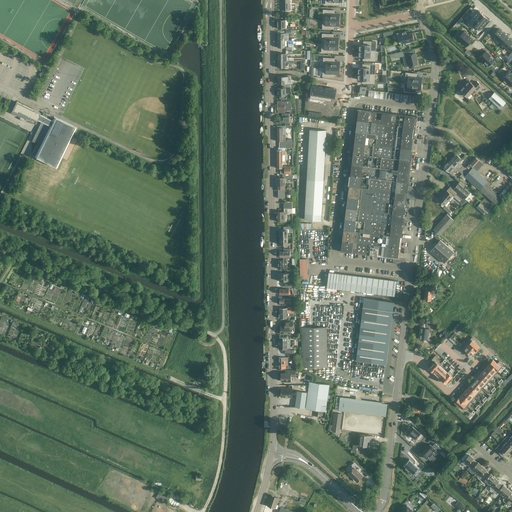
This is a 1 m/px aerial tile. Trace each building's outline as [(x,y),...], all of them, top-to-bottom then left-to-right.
[(290,9),(289,0),(281,0),(282,9),(290,9)] [(479,9),(470,20),(475,24),(484,14),(479,9)] [(323,10),(323,19),(339,20),(340,14),(334,13),(334,10),(323,10)] [(484,14),(475,24),(480,29),(489,19),(484,14)] [(323,19),(323,29),(334,29),(334,26),(339,26),(339,20),(323,19)] [(286,20),(277,20),(277,28),(286,28),(286,30),(291,30),(296,30),(296,27),(290,27),(290,26),(286,26),(286,20)] [(499,27),(492,35),(502,43),(508,36),(499,27)] [(409,31),(397,33),(399,43),(406,42),(406,44),(410,43),(409,41),(414,40),(412,33),(410,34),(409,31)] [(464,32),(457,40),(466,48),(473,41),(464,32)] [(323,34),(322,43),(339,44),(339,38),(333,37),(334,34),(323,34)] [(511,38),(508,36),(502,43),(511,52),(511,50),(511,38)] [(359,44),(359,51),(376,51),(376,42),(365,41),(365,44),(359,44)] [(322,43),(322,52),(333,53),(333,50),(338,50),(339,44),(322,43)] [(404,52),(404,51),(396,53),(397,58),(403,57),(405,67),(410,66),(418,64),(415,53),(411,54),(410,50),(404,52)] [(359,51),(359,57),(364,57),(364,60),(375,61),(376,51),(359,51)] [(486,52),(479,60),(489,68),(495,61),(486,52)] [(324,58),(323,67),(340,68),(340,62),(335,61),(335,58),(324,58)] [(359,67),(358,73),(375,74),(375,65),(364,64),(364,67),(359,67)] [(323,67),(323,77),(334,77),(334,74),(339,74),(340,68),(323,67)] [(406,72),(405,82),(422,84),(422,77),(417,76),(417,73),(406,72)] [(358,73),(358,80),(363,80),(363,83),(374,84),(375,74),(358,73)] [(281,86),(285,86),(291,86),(291,83),(288,83),(288,76),(278,76),(278,83),(281,83),(281,86)] [(474,89),(477,92),(482,87),(477,81),(473,85),(469,81),(466,84),(460,91),(467,96),(470,93),(474,89)] [(405,82),(404,91),(415,93),(415,89),(421,90),(422,84),(405,82)] [(281,101),(283,101),(287,101),(287,93),(291,93),(291,86),(285,86),(285,88),(277,88),(277,96),(280,96),(280,99),(281,99),(281,101)] [(315,104),(324,105),(327,91),(317,89),(315,104)] [(333,107),(335,92),(327,91),(324,105),(333,107)] [(505,103),(494,92),(489,98),(500,109),(505,103)] [(37,121),(37,120),(40,114),(40,113),(34,110),(19,103),(18,102),(16,102),(11,113),(35,124),(37,121)] [(290,106),(288,107),(285,107),(284,104),(277,104),(277,109),(278,109),(278,112),(282,112),(282,109),(290,109),(290,106)] [(357,109),(356,120),(386,124),(387,113),(357,109)] [(40,114),(37,120),(39,120),(41,121),(32,141),(34,142),(37,144),(32,153),(36,155),(35,157),(57,167),(76,127),(54,117),(54,118),(47,114),(48,114),(45,113),(43,113),(42,115),(40,114)] [(417,116),(387,113),(386,124),(415,128),(417,116)] [(289,122),(289,116),(289,114),(285,114),(285,116),(279,116),(279,122),(285,122),(285,126),(290,125),(290,122),(289,122)] [(386,124),(356,120),(355,131),(384,135),(386,124)] [(415,128),(386,124),(384,135),(414,138),(415,128)] [(283,141),(283,143),(287,143),(287,141),(286,141),(286,134),(283,134),(283,128),(276,128),(276,141),(283,141)] [(326,130),(310,129),(305,219),(321,220),(326,130)] [(384,135),(355,131),(353,142),(383,146),(384,135)] [(414,138),(384,135),(383,146),(413,149),(414,138)] [(383,146),(353,142),(352,153),(382,157),(383,146)] [(413,149),(383,146),(382,157),(411,160),(413,149)] [(284,155),(284,148),(279,147),(278,147),(278,150),(276,150),(277,168),(280,168),(280,173),(290,173),(290,168),(285,168),(285,166),(282,166),(282,155),(284,155)] [(382,157),(352,153),(351,164),(380,167),(382,157)] [(455,153),(453,156),(448,161),(456,169),(459,171),(465,176),(473,167),(469,163),(465,168),(458,162),(461,159),(455,153)] [(411,160),(382,157),(380,167),(410,171),(411,160)] [(511,171),(499,160),(495,164),(511,179),(511,171)] [(456,169),(448,161),(443,167),(451,174),(456,169)] [(380,167),(351,164),(349,175),(379,179),(380,167)] [(410,171),(380,167),(379,179),(409,182),(410,171)] [(487,181),(473,167),(465,176),(495,204),(501,198),(485,184),(487,181)] [(379,179),(349,175),(348,186),(378,189),(379,179)] [(285,177),(276,178),(277,188),(278,188),(278,198),(285,198),(285,177)] [(409,182),(379,179),(378,189),(407,193),(409,182)] [(459,182),(453,188),(465,198),(470,192),(459,182)] [(378,189),(348,186),(347,196),(376,200),(378,189)] [(453,188),(451,186),(443,195),(449,200),(453,195),(463,204),(466,201),(465,199),(465,198),(453,188)] [(407,193),(378,189),(376,200),(406,204),(407,193)] [(449,200),(443,195),(438,200),(444,205),(449,200)] [(376,200),(347,196),(345,207),(375,211),(376,200)] [(406,204),(376,200),(375,211),(405,215),(406,204)] [(480,203),(477,207),(485,214),(488,210),(480,203)] [(375,211),(345,207),(342,229),(372,233),(374,222),(375,211)] [(286,221),(286,213),(292,213),(292,208),(284,208),(284,211),(277,212),(277,221),(286,221)] [(405,215),(375,211),(374,222),(403,226),(405,215)] [(433,229),(440,236),(454,220),(447,214),(433,229)] [(403,226),(374,222),(372,233),(402,237),(403,226)] [(279,230),(279,237),(287,237),(287,232),(292,232),(292,226),(283,226),(283,230),(279,230)] [(372,233),(342,229),(341,240),(371,244),(372,233)] [(402,237),(372,233),(371,244),(401,248),(402,237)] [(287,237),(279,237),(280,244),(284,244),(284,248),(293,248),(292,242),(287,242),(287,237)] [(371,244),(341,240),(340,248),(340,251),(369,255),(371,244)] [(440,240),(433,248),(430,251),(444,263),(454,252),(440,240)] [(401,248),(371,244),(369,255),(399,259),(401,248)] [(293,248),(284,248),(284,251),(280,251),(280,257),(283,257),(283,258),(288,258),(288,257),(290,257),(290,251),(293,251),(293,248)] [(288,258),(283,258),(283,259),(283,260),(278,260),(278,268),(284,268),(284,270),(290,270),(294,270),(294,267),(287,268),(287,258),(288,258)] [(307,259),(300,259),(300,279),(308,279),(308,274),(308,273),(309,272),(308,271),(307,259)] [(397,281),(329,272),(327,287),(395,296),(397,281)] [(279,281),(284,281),(285,287),(292,287),(293,287),(293,285),(292,285),(292,283),(289,283),(289,273),(279,273),(279,281)] [(436,294),(436,288),(431,287),(431,290),(425,290),(424,297),(425,297),(424,301),(431,301),(431,297),(432,294),(436,294)] [(386,364),(394,302),(364,298),(356,360),(386,364)] [(427,319),(426,324),(426,327),(434,328),(434,325),(434,323),(428,318),(427,319)] [(281,334),(291,334),(291,328),(293,328),(293,322),(286,322),(287,326),(280,326),(281,334)] [(302,367),(328,367),(327,327),(301,327),(302,367)] [(428,340),(429,328),(421,327),(419,339),(428,340)] [(472,336),(467,343),(475,351),(479,346),(475,342),(477,340),(472,336)] [(279,349),(287,349),(287,337),(279,337),(279,349)] [(467,343),(461,349),(465,353),(467,351),(471,355),(475,351),(467,343)] [(434,362),(429,368),(433,372),(441,363),(437,359),(438,358),(436,355),(432,359),(434,362)] [(288,368),(288,365),(286,365),(286,357),(279,357),(279,368),(288,368)] [(497,372),(503,365),(499,361),(497,363),(493,360),(489,364),(497,372)] [(441,363),(433,372),(434,372),(438,375),(444,368),(440,364),(441,364),(441,363)] [(497,372),(489,364),(486,368),(494,376),(497,372)] [(444,368),(438,375),(441,379),(449,371),(449,370),(447,372),(444,369),(445,368),(444,368)] [(494,376),(486,368),(484,370),(483,370),(482,372),(490,380),(494,376)] [(281,381),(296,381),(296,377),(296,370),(286,370),(286,373),(281,373),(281,381)] [(449,371),(441,379),(446,383),(454,375),(449,371)] [(490,380),(482,372),(481,372),(480,374),(478,376),(487,384),(490,380)] [(487,384),(478,376),(475,380),(474,380),(483,388),(487,384)] [(330,384),(313,382),(309,381),(306,408),(319,410),(318,417),(325,418),(327,400),(329,400),(329,399),(329,398),(329,399),(330,397),(329,397),(330,396),(330,393),(328,393),(329,389),(331,389),(331,386),(329,385),(330,384)] [(482,389),(473,381),(473,382),(470,386),(478,393),(482,389)] [(478,393),(470,386),(466,390),(475,397),(478,393)] [(292,388),(281,388),(281,397),(292,397),(292,388)] [(475,397),(466,390),(464,391),(464,392),(463,394),(471,401),(475,397)] [(297,391),(295,407),(305,408),(307,392),(297,391)] [(471,401),(463,394),(459,398),(459,397),(459,398),(467,405),(471,401)] [(381,402),(336,396),(335,410),(338,410),(380,416),(381,402)] [(467,405),(459,398),(455,402),(463,410),(467,405)] [(339,432),(342,414),(334,413),(332,431),(339,432)] [(412,427),(408,424),(405,427),(412,433),(415,429),(417,432),(419,429),(414,425),(412,427)] [(371,442),(372,436),(360,434),(359,445),(367,446),(368,441),(371,442)] [(504,439),(501,443),(503,445),(510,451),(511,448),(511,445),(507,441),(504,439)] [(441,449),(435,443),(432,446),(430,444),(422,453),(427,459),(428,458),(430,460),(434,456),(431,454),(435,450),(438,452),(441,449)] [(501,443),(495,449),(502,456),(505,454),(506,455),(510,451),(503,445),(501,443)] [(463,461),(470,467),(474,461),(472,459),(473,458),(469,454),(463,461)] [(418,468),(410,460),(409,459),(404,465),(406,467),(406,468),(409,471),(409,470),(413,473),(413,474),(419,468),(418,468)] [(477,463),(474,461),(470,467),(468,469),(474,475),(476,472),(482,466),(478,462),(477,463)] [(357,482),(363,476),(356,470),(359,467),(354,462),(351,465),(353,466),(350,469),(351,470),(348,473),(353,479),(353,480),(355,481),(356,481),(357,482)] [(486,469),(482,466),(476,472),(478,475),(477,476),(477,478),(480,480),(487,473),(485,471),(486,469)] [(489,475),(487,473),(480,480),(483,483),(485,483),(486,482),(489,484),(495,477),(491,473),(489,475)] [(466,484),(468,479),(460,475),(458,480),(466,484)] [(499,481),(495,477),(489,484),(491,486),(490,487),(490,489),(493,492),(500,484),(498,482),(499,481)] [(502,486),(500,484),(493,492),(496,494),(498,494),(499,493),(502,495),(508,488),(503,485),(502,486)] [(511,492),(508,488),(502,495),(504,497),(503,499),(503,500),(506,503),(511,496),(511,494),(511,492)] [(181,498),(172,493),(171,494),(165,491),(164,493),(161,491),(159,490),(156,496),(158,497),(161,499),(167,502),(176,507),(181,498)] [(282,498),(271,495),(268,505),(278,509),(282,498)]
